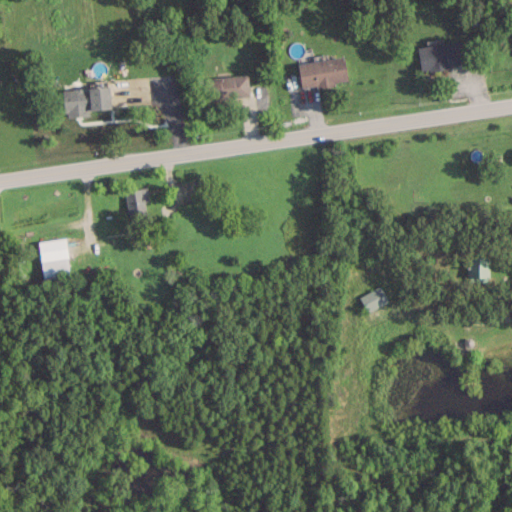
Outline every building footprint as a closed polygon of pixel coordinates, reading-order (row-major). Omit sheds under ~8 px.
[(420,69),(462,65),(459,40),(417,44),(420,69)] [(297,61),(300,87),(346,82),(343,56),(297,61)] [(247,96),(247,74),(205,76),(206,97),(247,96)] [(63,88),(64,114),(111,111),(109,86),(63,88)] [(149,214),(145,187),(124,189),(128,217),(149,214)] [(38,240),(42,277),(70,274),(65,236),(38,240)] [(467,281),(488,281),(488,257),(467,257),(467,281)] [(358,297),(368,312),(388,300),(378,284),(358,297)]
